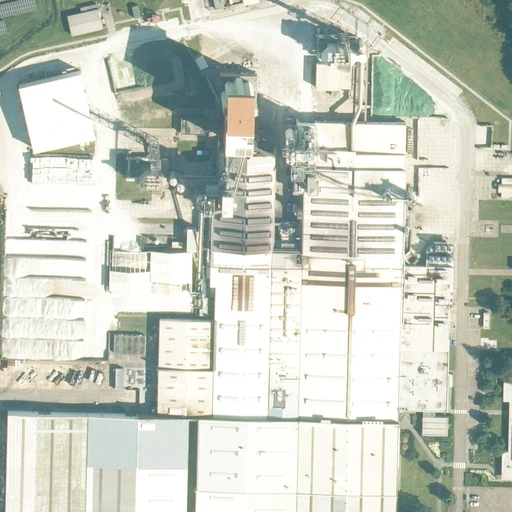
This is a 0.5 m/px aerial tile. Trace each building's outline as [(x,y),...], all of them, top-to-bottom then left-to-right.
[(224,7),(222,0),(213,0),(215,9),(224,7)] [(455,17),(461,7),(449,0),(429,0),(455,17)] [(67,15),(72,35),(103,27),(98,8),(97,8),(96,3),(80,7),(81,12),(67,15)] [(138,4),(132,6),(135,17),(141,16),(138,4)] [(203,55),(196,59),(200,67),(208,64),(203,55)] [(355,87),(355,62),(318,61),(317,86),(332,86),(331,95),(339,96),(339,86),(355,87)] [(35,148),(99,135),(85,69),(22,82),(35,148)] [(137,414),(87,412),(7,410),(4,511),(395,511),(398,419),(399,420),(403,412),(398,410),(398,407),(422,408),(422,433),(447,433),(447,415),(434,415),(434,408),(446,409),(449,301),(452,301),(453,265),(401,264),(405,122),(295,120),(293,189),(303,189),(301,261),(296,261),(297,222),(281,221),(281,247),(271,247),(274,151),(253,150),(253,137),(250,137),(250,113),(255,113),(256,73),(220,72),(219,112),(224,112),(223,137),(237,137),(237,150),(219,149),(217,205),(212,205),(211,254),(206,254),(206,278),(210,278),(210,295),(215,295),(214,317),(214,319),(159,318),(157,413),(138,413),(138,410),(137,414)] [(313,110),(322,110),(322,94),(313,94),(313,110)] [(205,133),(205,117),(181,116),(180,132),(205,133)] [(494,144),(494,129),(480,129),(479,143),(494,144)] [(140,168),(140,185),(160,186),(160,187),(168,188),(169,159),(160,159),(160,168),(140,168)] [(197,226),(187,226),(187,247),(196,248),(197,226)] [(61,240),(62,256),(72,255),(71,239),(61,240)] [(446,258),(446,242),(433,241),(433,251),(427,250),(427,257),(446,258)] [(5,277),(8,359),(71,357),(73,351),(75,351),(84,351),(83,335),(79,335),(79,331),(87,311),(86,279),(77,276),(77,273),(76,277),(39,278),(39,263),(37,264),(29,261),(28,264),(27,242),(15,243),(25,247),(23,253),(23,257),(17,255),(18,264),(21,264),(21,270),(17,271),(31,276),(5,277)] [(186,249),(109,250),(110,274),(186,273),(186,249)] [(114,334),(113,352),(144,353),(145,335),(114,334)] [(511,382),(505,383),(505,398),(510,398),(509,452),(503,451),(503,476),(511,476),(511,382)]
